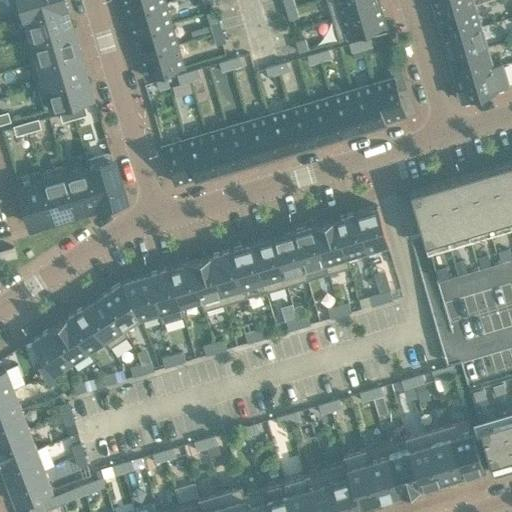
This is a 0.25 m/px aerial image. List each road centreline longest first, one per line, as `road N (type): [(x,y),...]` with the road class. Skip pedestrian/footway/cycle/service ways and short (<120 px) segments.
road 1 (residential): [(449,137),(157,217)]
road 2 (residential): [(91,0),(157,217)]
road 3 (residential): [(157,217),(0,308)]
road 4 (residential): [(449,137),(405,0)]
